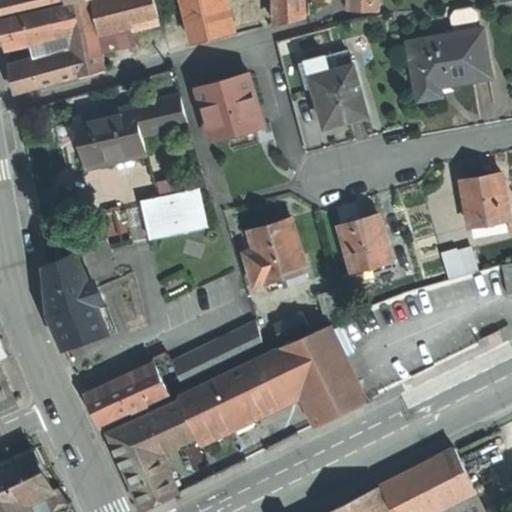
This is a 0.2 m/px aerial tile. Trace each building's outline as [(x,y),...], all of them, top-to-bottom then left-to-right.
[(67,0),(0,0),(0,3),(2,15),(68,2),(67,0)] [(93,0),(77,0),(63,4),(69,31),(75,53),(80,74),(106,67),(98,27),(93,0)] [(93,0),(98,27),(129,20),(160,14),(157,0),(93,0)] [(183,0),(189,22),(193,41),(225,33),(218,0),(183,0)] [(305,0),(275,0),(276,20),(291,18),(306,15),(305,0)] [(379,0),(350,0),(350,9),(365,9),(380,10),(379,0)] [(63,4),(1,18),(7,45),(69,31),(63,4)] [(472,4),(456,6),(452,13),(455,30),(481,26),(477,7),(472,4)] [(455,30),(410,39),(421,95),(432,93),(442,91),(441,81),(492,71),(483,25),(481,26),(455,30)] [(348,48),(327,54),(331,71),(353,64),(348,48)] [(75,53),(12,69),(16,91),(80,74),(75,53)] [(327,54),(308,60),(313,75),(320,104),(324,118),(343,113),(345,119),(346,118),(367,112),(361,88),(355,64),(353,64),(331,71),(327,54)] [(308,60),(303,61),(307,77),(313,75),(308,60)] [(260,140),(256,126),(250,105),(257,103),(248,71),(197,85),(212,138),(229,134),(233,148),(260,140)] [(313,75),(307,77),(315,106),(320,104),(313,75)] [(181,97),(137,108),(144,138),(189,127),(181,97)] [(263,124),(257,103),(250,105),(256,126),(263,124)] [(137,108),(76,122),(79,135),(82,148),(98,145),(103,168),(116,166),(135,161),(149,158),(144,138),(137,108)] [(343,113),(324,118),(326,124),(345,119),(343,113)] [(345,119),(326,124),(327,127),(347,121),(346,118),(345,119)] [(98,145),(82,148),(87,172),(103,168),(98,145)] [(135,161),(116,166),(118,173),(136,168),(135,161)] [(481,174),(462,178),(470,224),(471,224),(470,221),(498,216),(498,219),(508,217),(501,171),(481,174)] [(197,173),(169,179),(171,187),(172,194),(200,188),(197,173)] [(169,179),(156,181),(157,190),(160,189),(160,188),(171,187),(169,179)] [(171,187),(160,188),(160,189),(162,196),(172,194),(171,187)] [(162,196),(143,200),(145,212),(151,238),(209,226),(200,188),(172,194),(162,196)] [(379,213),(341,224),(354,270),(363,267),(373,265),(372,261),(391,256),(385,234),(379,213)] [(291,218),(250,229),(255,249),(245,252),(254,283),(260,281),(266,279),(305,269),(291,218)] [(498,219),(471,224),(472,231),(499,227),(498,219)] [(108,238),(86,246),(91,261),(113,253),(108,238)] [(471,245),(457,249),(463,273),(477,269),(471,245)] [(456,247),(440,251),(447,277),(463,273),(457,249),(456,247)] [(77,249),(45,263),(50,312),(57,330),(65,348),(111,332),(77,249)] [(391,256),(372,261),(373,265),(390,260),(392,259),(391,256)] [(392,267),(390,260),(373,265),(363,267),(366,274),(392,267)] [(305,269),(266,279),(270,290),(307,280),(305,269)] [(342,287),(319,293),(327,320),(348,311),(342,287)] [(302,310),(275,322),(282,339),(286,338),(310,327),(302,310)] [(257,320),(173,361),(185,387),(211,375),(266,347),(257,320)] [(329,324),(281,346),(302,388),(320,423),(368,400),(329,324)] [(281,346),(261,355),(282,396),(302,388),(281,346)] [(261,355),(231,369),(250,411),(282,396),(261,355)] [(0,360),(0,407),(17,401),(0,360)] [(173,361),(159,368),(171,394),(185,387),(173,361)] [(156,363),(87,395),(94,410),(101,425),(171,394),(159,368),(156,363)] [(231,369),(213,378),(233,419),(250,411),(231,369)] [(213,378),(179,394),(180,395),(198,435),(233,419),(213,378)] [(177,398),(108,430),(143,510),(181,491),(163,451),(198,435),(180,395),(177,396),(177,398)] [(33,446),(0,462),(0,511),(6,511),(27,502),(47,493),(55,489),(54,487),(43,466),(33,446)] [(458,448),(385,485),(397,511),(430,511),(478,488),(458,448)] [(55,489),(47,493),(53,506),(68,500),(61,484),(54,487),(55,489)] [(389,511),(378,488),(331,511),(389,511)] [(430,511),(489,511),(478,488),(430,511)] [(47,493),(27,502),(31,511),(39,511),(53,506),(47,493)] [(31,511),(27,502),(6,511),(31,511)]
